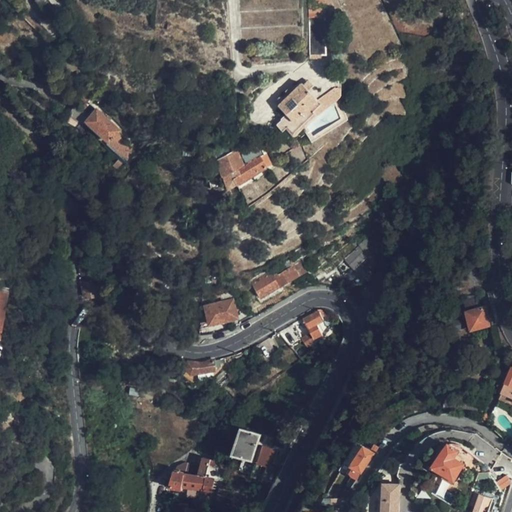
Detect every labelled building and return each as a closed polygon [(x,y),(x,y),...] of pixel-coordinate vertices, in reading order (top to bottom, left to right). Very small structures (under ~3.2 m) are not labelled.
[(308,0),(309,54),(320,54),(324,54),(324,0),(308,0)] [(308,79),(303,83),(308,88),(312,84),(308,79)] [(288,94),(282,100),(278,104),(285,112),(279,117),(280,118),(275,122),(282,129),(286,125),(292,131),(314,111),(313,110),(321,102),(317,99),(308,88),(303,83),(302,82),(293,90),(288,94)] [(284,89),(288,94),(293,90),(288,85),(284,89)] [(313,110),(314,111),(316,114),(339,96),(339,86),(334,85),(317,99),(321,102),(313,110)] [(278,104),(282,100),(277,95),(273,99),(278,104)] [(87,112),(77,103),(76,104),(69,112),(79,121),(87,112)] [(119,129),(96,109),(86,120),(109,141),(119,129)] [(240,149),(238,141),(231,143),(233,150),(218,160),(223,176),(230,171),(243,164),(243,165),(244,164),(238,150),(240,149)] [(246,163),(244,164),(243,165),(243,164),(230,171),(237,183),(266,165),(262,157),(267,155),(260,142),(241,152),(246,163)] [(233,150),(231,143),(215,153),(218,160),(233,150)] [(271,162),(267,155),(262,157),(266,165),(271,162)] [(123,163),(116,156),(112,160),(119,167),(123,163)] [(237,183),(230,171),(223,176),(228,189),(237,183)] [(79,199),(86,194),(71,175),(64,181),(79,199)] [(353,269),(355,268),(360,263),(373,251),(364,242),(345,260),(353,269)] [(290,261),(298,275),(307,270),(300,256),(290,261)] [(261,296),(298,275),(290,261),(253,282),(261,296)] [(360,263),(355,268),(368,279),(373,273),(360,263)] [(80,282),(85,298),(86,298),(87,298),(88,298),(89,298),(90,298),(91,298),(92,298),(93,298),(94,298),(95,298),(96,298),(97,298),(98,298),(99,298),(98,292),(98,284),(80,282)] [(0,287),(0,335),(9,289),(0,287)] [(467,312),(485,308),(483,299),(464,304),(467,312)] [(237,316),(232,300),(205,307),(209,323),(237,316)] [(490,326),(485,308),(467,312),(471,330),(490,326)] [(320,320),(333,313),(331,312),(329,311),(327,311),(325,310),(323,310),(321,310),(319,309),(317,309),(315,310),(316,312),(317,314),(304,321),(310,334),(302,339),(306,347),(315,341),(312,336),(318,331),(315,325),(321,321),(320,320)] [(226,364),(225,359),(221,360),(220,360),(219,360),(218,360),(217,361),(216,361),(215,361),(214,361),(213,361),(213,362),(212,362),(211,362),(210,362),(209,362),(208,362),(207,362),(206,362),(206,363),(205,363),(204,362),(202,363),(201,363),(200,363),(199,363),(197,363),(196,363),(195,363),(194,363),(192,363),(191,363),(190,363),(189,362),(188,362),(187,368),(192,373),(218,370),(221,367),(221,365),(226,364)] [(511,402),(511,395),(501,391),(499,396),(511,402)] [(486,412),(481,421),(482,421),(482,422),(483,422),(484,423),(485,424),(490,415),(486,412)] [(251,461),(259,436),(242,430),(233,455),(251,461)] [(491,454),(495,447),(476,431),(470,438),(491,454)] [(376,452),(365,446),(351,465),(362,472),(376,452)] [(471,470),(452,460),(458,452),(447,446),(439,453),(431,466),(463,484),(471,470)] [(268,472),(275,453),(263,448),(256,467),(268,472)] [(203,458),(202,461),(214,466),(213,462),(212,461),(203,458)] [(182,463),(176,467),(172,480),(166,478),(164,487),(170,488),(181,489),(181,490),(185,491),(185,495),(196,497),(196,493),(209,494),(212,479),(215,479),(216,475),(214,471),(214,466),(202,461),(198,476),(194,475),(196,465),(182,463)] [(480,474),(477,481),(491,477),(489,471),(480,474)] [(500,489),(511,483),(506,474),(496,481),(500,489)] [(425,507),(430,483),(415,479),(411,495),(417,497),(415,502),(421,504),(420,506),(425,507)] [(397,511),(398,495),(393,494),(394,486),(382,485),(380,511),(397,511)] [(488,511),(490,510),(494,497),(491,496),(484,493),(476,491),(472,504),(476,506),(474,511),(488,511)] [(205,511),(208,504),(201,500),(200,504),(196,504),(195,509),(189,508),(189,505),(180,503),(177,511),(205,511)]
